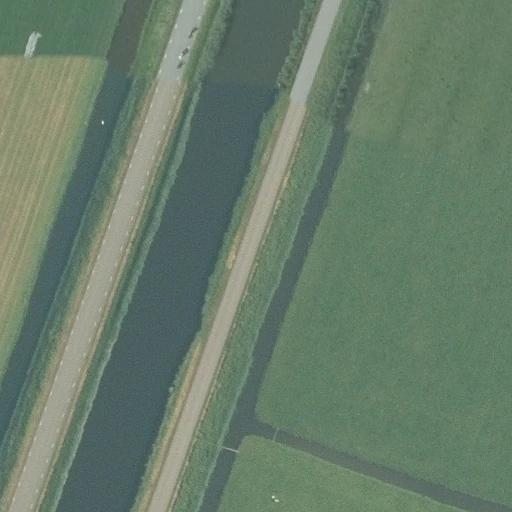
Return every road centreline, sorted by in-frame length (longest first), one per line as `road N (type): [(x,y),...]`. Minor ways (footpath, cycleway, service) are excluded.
road 1 (unclassified): [(155,511),(337,0)]
road 2 (tertiary): [(16,511),(195,0)]
